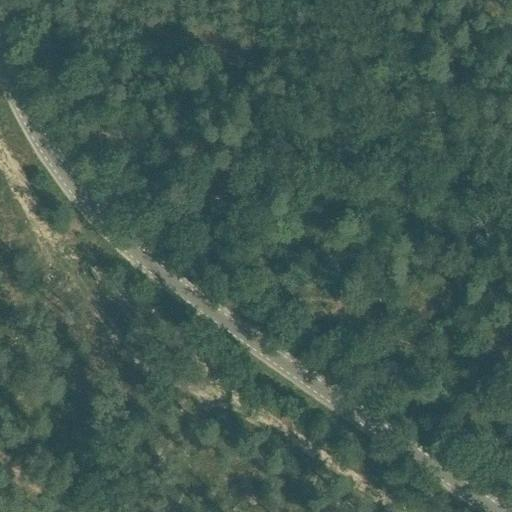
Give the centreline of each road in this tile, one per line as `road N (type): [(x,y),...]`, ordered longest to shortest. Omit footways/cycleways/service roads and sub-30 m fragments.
road 1 (tertiary): [(488,511),(184,300),(108,227),(31,134),(0,70)]
road 2 (track): [(79,511),(65,460),(34,409),(29,360),(41,235),(0,162)]
